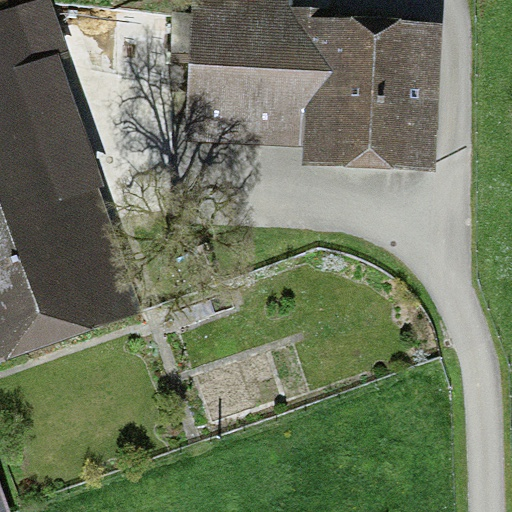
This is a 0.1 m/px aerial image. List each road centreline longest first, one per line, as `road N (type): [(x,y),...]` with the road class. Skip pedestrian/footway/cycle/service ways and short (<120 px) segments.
road 1 (residential): [(449,0),(456,34),(454,282),(481,375),(486,511)]
road 2 (track): [(122,117),(142,166),(162,186),(454,234)]
